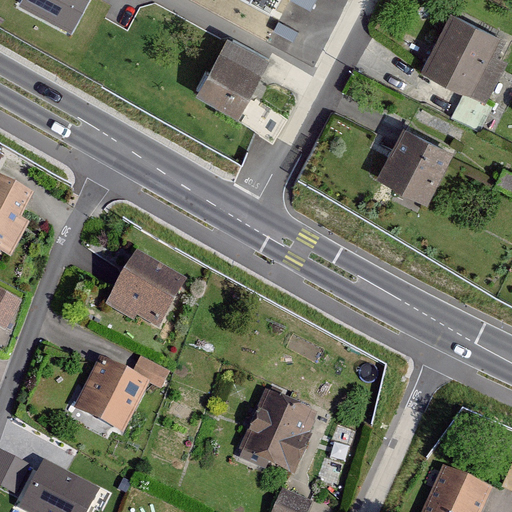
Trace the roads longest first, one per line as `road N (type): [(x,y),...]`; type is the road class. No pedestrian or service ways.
road 1 (residential): [(120,148),(55,268),(0,421)]
road 2 (residential): [(364,0),(245,220)]
road 3 (secondary): [(453,328),(245,220)]
road 4 (residential): [(453,328),(371,511)]
road 5 (secondary): [(245,220),(120,148)]
road 6 (secondary): [(120,148),(0,81)]
